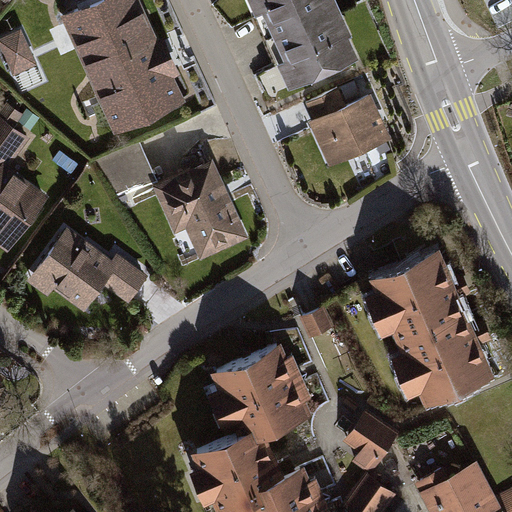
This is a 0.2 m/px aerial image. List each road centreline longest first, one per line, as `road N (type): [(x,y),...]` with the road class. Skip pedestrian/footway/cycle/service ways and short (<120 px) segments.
road 1 (residential): [(307,249),(190,0)]
road 2 (residential): [(307,249),(90,392)]
road 3 (residential): [(466,150),(307,249)]
